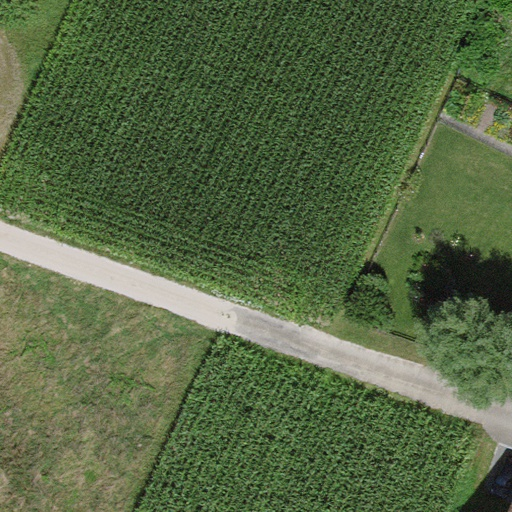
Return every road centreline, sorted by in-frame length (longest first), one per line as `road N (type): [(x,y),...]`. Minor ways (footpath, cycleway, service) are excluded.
road 1 (track): [(263,317),(0,228)]
road 2 (residential): [(511,414),(263,317)]
